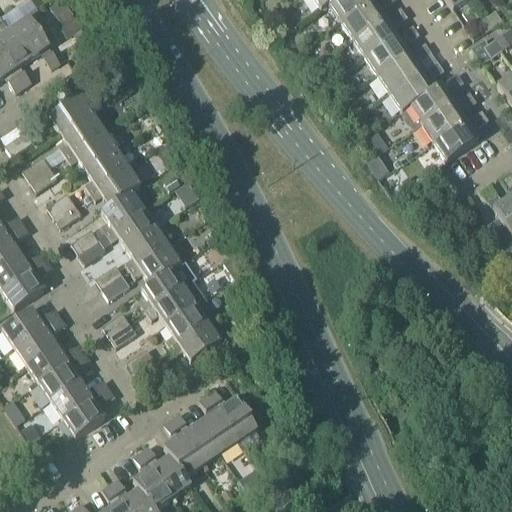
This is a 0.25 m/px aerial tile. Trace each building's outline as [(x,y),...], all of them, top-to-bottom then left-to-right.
[(308,0),(319,16),(327,11),(327,10),(342,0),(308,0)] [(339,28),(371,7),(366,0),(342,0),(327,10),(327,11),(337,25),(339,28)] [(389,0),(381,0),(377,3),(383,13),(393,6),(389,0)] [(470,2),(468,0),(441,0),(451,15),(470,2)] [(371,7),(339,28),(351,46),(383,25),(371,7)] [(8,36),(28,66),(38,59),(49,75),(57,69),(38,40),(47,34),(34,14),(23,21),(26,24),(8,36)] [(405,24),(399,15),(389,21),(395,31),(405,24)] [(485,23),(491,33),(500,27),(493,17),(485,23)] [(72,21),(61,28),(70,41),(81,33),(72,21)] [(491,33),(485,23),(475,30),(481,40),(491,33)] [(383,25),(351,46),(363,64),(395,43),(383,25)] [(28,66),(8,36),(1,26),(0,26),(0,62),(21,94),(29,88),(18,72),(28,66)] [(407,48),(417,42),(411,32),(401,39),(407,48)] [(492,46),(499,56),(509,50),(502,40),(492,46)] [(395,43),(363,64),(375,82),(407,61),(395,43)] [(499,56),(492,46),(483,52),(490,62),(499,56)] [(419,66),(429,60),(423,50),(413,57),(419,66)] [(387,100),(420,79),(407,61),(375,82),(387,100)] [(0,84),(2,83),(13,99),(21,94),(0,62),(0,84)] [(441,78),(437,70),(435,68),(425,75),(432,84),(441,78)] [(420,79),(387,100),(400,118),(432,97),(420,79)] [(511,79),(495,91),(511,116),(511,79)] [(452,96),(462,90),(455,80),(446,87),(452,96)] [(410,133),(412,136),(420,131),(452,109),(440,92),(432,97),(400,118),(403,123),(403,125),(404,128),(405,130),(407,132),(410,133)] [(464,114),(474,108),(468,98),(458,105),(464,114)] [(60,140),(90,120),(77,102),(40,127),(46,135),(53,130),(60,140)] [(432,148),(464,127),(452,109),(420,131),(421,131),(432,148)] [(476,132),(486,125),(480,116),(470,123),(476,132)] [(90,120),(60,140),(67,151),(59,156),(65,163),(102,138),(90,120)] [(464,127),(432,148),(445,168),(477,147),(464,127)] [(3,152),(10,163),(31,148),(24,138),(3,152)] [(102,138),(65,163),(70,171),(77,166),(84,176),(114,156),(102,138)] [(114,156),(84,176),(91,186),(83,191),(89,199),(126,174),(114,156)] [(174,162),(163,169),(165,174),(176,166),(174,162)] [(28,188),(49,174),(41,164),(20,178),(28,188)] [(397,168),(391,171),(394,176),(400,172),(397,168)] [(174,171),(161,180),(168,190),(181,181),(174,171)] [(49,174),(28,188),(35,199),(56,184),(49,174)] [(126,174),(89,199),(94,207),(101,202),(108,212),(130,198),(138,193),(126,174)] [(499,185),(505,194),(511,189),(511,184),(508,178),(499,185)] [(409,193),(413,190),(409,184),(405,187),(409,193)] [(511,204),(509,200),(500,207),(489,191),(480,197),(497,224),(485,232),(504,260),(511,254),(511,204)] [(142,216),(130,198),(108,212),(100,217),(107,228),(99,233),(105,241),(142,216)] [(52,224),(73,210),(66,199),(45,214),(52,224)] [(73,210),(52,224),(59,235),(80,220),(73,210)] [(142,216),(105,241),(110,249),(117,244),(124,254),(154,234),(142,216)] [(11,239),(21,232),(16,224),(6,231),(11,239)] [(21,232),(11,239),(16,247),(27,240),(21,232)] [(129,277),(166,252),(154,234),(124,254),(131,264),(124,269),(129,277)] [(76,260),(97,246),(90,235),(69,250),(76,260)] [(5,243),(0,246),(0,272),(17,261),(5,243)] [(97,246),(76,260),(83,271),(104,256),(97,246)] [(166,252),(129,277),(134,285),(142,280),(148,289),(148,290),(170,275),(170,276),(179,270),(166,252)] [(35,275),(45,268),(40,260),(30,267),(35,275)] [(0,298),(29,279),(17,261),(0,272),(0,298)] [(231,263),(222,269),(225,275),(229,275),(236,270),(231,263)] [(45,268),(35,275),(40,282),(51,276),(45,268)] [(147,306),(140,311),(145,319),(182,294),(192,287),(194,286),(182,268),(179,270),(170,276),(170,275),(148,290),(148,289),(140,295),(147,306)] [(100,296),(121,282),(114,271),(93,285),(100,296)] [(29,279),(0,298),(0,299),(12,317),(42,297),(29,279)] [(121,282),(100,296),(107,306),(128,292),(121,282)] [(192,287),(182,294),(145,319),(150,327),(158,322),(164,332),(204,305),(192,287)] [(204,305),(164,332),(171,342),(164,347),(169,355),(206,329),(216,322),(204,305)] [(0,336),(13,355),(42,335),(30,316),(0,335),(0,336)] [(48,331),(58,324),(53,316),(43,323),(48,331)] [(107,344),(128,330),(121,319),(100,333),(107,344)] [(58,324),(48,331),(53,339),(63,332),(58,324)] [(206,329),(169,355),(174,362),(182,357),(189,368),(219,348),(206,329)] [(128,330),(107,344),(114,354),(135,340),(128,330)] [(42,335),(13,355),(25,373),(54,353),(42,335)] [(72,367),(82,360),(77,352),(67,359),(72,367)] [(54,353),(25,373),(37,390),(67,370),(54,353)] [(131,380),(153,366),(145,355),(124,369),(131,380)] [(82,360),(72,367),(77,374),(88,368),(82,360)] [(153,366),(131,380),(139,390),(160,376),(153,366)] [(49,408),(79,388),(67,370),(37,390),(49,408)] [(61,426),(91,406),(79,388),(49,408),(61,426)] [(96,402),(107,396),(101,388),(91,394),(96,402)] [(107,396),(96,402),(102,410),(112,403),(107,396)] [(206,401),(213,411),(221,406),(214,396),(206,401)] [(213,411),(206,401),(198,406),(205,417),(213,411)] [(91,406),(61,426),(74,445),(103,425),(96,414),(102,410),(96,402),(91,406)] [(221,406),(213,411),(237,447),(255,434),(235,404),(225,411),(222,405),(221,406)] [(237,447),(213,411),(205,417),(203,418),(207,424),(199,429),(219,459),(237,447)] [(170,425),(177,436),(185,430),(178,420),(170,425)] [(177,436),(170,425),(162,431),(169,441),(177,436)] [(30,428),(19,435),(28,448),(38,441),(30,428)] [(181,441),(201,471),(219,459),(199,429),(181,441)] [(292,456),(302,448),(292,436),(282,444),(292,456)] [(201,471),(181,441),(162,454),(168,462),(183,483),(201,471)] [(140,458),(147,468),(154,463),(147,453),(140,458)] [(42,455),(35,460),(40,467),(47,463),(42,455)] [(147,468),(140,458),(132,464),(139,474),(147,468)] [(150,474),(170,504),(189,491),(183,483),(168,462),(150,474)] [(158,511),(170,504),(150,474),(132,487),(137,495),(138,495),(149,511),(158,511)] [(109,491),(116,501),(124,496),(117,486),(109,491)] [(116,501),(109,491),(101,496),(108,506),(116,501)] [(120,507),(123,511),(149,511),(138,495),(137,495),(120,507)] [(228,495),(221,499),(224,505),(231,499),(228,495)]
